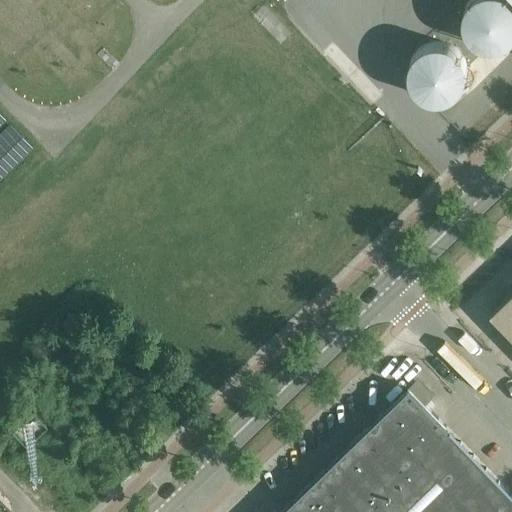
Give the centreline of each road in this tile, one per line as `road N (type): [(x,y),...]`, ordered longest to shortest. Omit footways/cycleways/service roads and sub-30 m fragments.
road 1 (tertiary): [(389,287),(157,511)]
road 2 (unclassified): [(511,417),(389,287)]
road 3 (tertiary): [(511,169),(389,287)]
